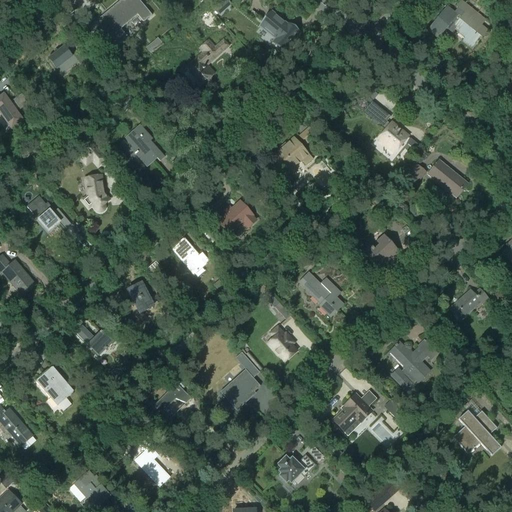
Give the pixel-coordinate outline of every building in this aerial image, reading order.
[(109,14),(90,30),(105,47),(114,39),(118,44),(127,37),(120,29),(137,15),(143,22),(152,16),(138,0),(125,0),(123,2),(121,0),(107,12),(109,14)] [(456,15),(447,8),(429,31),(438,39),(446,29),(451,33),(455,28),(467,38),(463,43),(472,50),(479,43),(478,42),(486,32),(479,26),(483,21),(461,3),(456,8),(459,11),(456,15)] [(217,5),(212,9),(218,16),(223,12),(217,5)] [(270,12),(262,23),(279,36),(273,44),(284,53),(299,33),(292,27),(290,29),(270,12)] [(157,39),(153,42),(158,47),(162,44),(157,39)] [(203,53),(198,57),(186,69),(202,86),(214,75),(206,66),(207,63),(217,53),(219,55),(228,47),(223,41),(214,49),(208,42),(200,50),(203,53)] [(64,47),(48,60),(61,75),(78,62),(81,66),(86,62),(78,52),(78,51),(71,57),(64,47)] [(129,96),(119,105),(125,111),(135,103),(129,96)] [(0,111),(12,128),(21,122),(8,103),(3,97),(0,98),(0,111)] [(372,102),(364,112),(386,131),(378,141),(394,154),(407,137),(391,125),(386,122),(390,117),(372,102)] [(140,126),(125,139),(137,152),(135,154),(147,168),(157,159),(160,162),(164,158),(154,146),(150,142),(153,140),(140,126)] [(312,160),(308,155),(294,140),(274,157),(288,173),(301,161),(305,166),(312,160)] [(105,160),(90,143),(84,149),(86,152),(89,155),(88,156),(89,157),(90,157),(92,159),(97,165),(98,166),(105,160)] [(411,178),(419,168),(413,163),(405,173),(411,178)] [(438,163),(428,175),(455,198),(466,185),(438,163)] [(419,168),(411,178),(408,181),(415,186),(425,173),(419,168)] [(104,194),(101,177),(85,180),(88,197),(83,201),(89,208),(92,205),(96,211),(98,212),(100,212),(101,212),(103,211),(104,210),(105,208),(105,206),(104,204),(109,200),(104,194)] [(54,208),(52,209),(48,203),(46,205),(39,197),(27,207),(35,217),(36,215),(39,219),(38,220),(48,233),(59,224),(64,230),(69,226),(54,208)] [(255,221),(251,217),(252,216),(240,203),(218,223),(230,236),(244,223),(248,228),(255,221)] [(317,219),(313,223),(317,227),(322,223),(317,219)] [(389,257),(396,251),(383,237),(376,243),(379,246),(374,251),(368,244),(360,251),(377,270),(386,263),(384,261),(389,257)] [(184,240),(173,250),(194,275),(206,265),(205,264),(208,262),(201,254),(198,257),(184,240)] [(511,240),(509,243),(511,246),(502,254),(511,265),(511,240)] [(400,256),(396,251),(389,257),(394,262),(400,256)] [(15,261),(10,265),(3,256),(0,258),(0,274),(2,273),(22,297),(36,286),(15,261)] [(329,284),(323,289),(308,274),(299,283),(321,305),(319,307),(330,317),(342,305),(333,297),(337,294),(338,295),(339,294),(329,284)] [(132,280),(136,287),(128,291),(141,316),(155,309),(142,284),(140,285),(137,278),(132,280)] [(229,291),(223,284),(220,281),(214,285),(224,296),(229,291)] [(263,286),(258,291),(262,296),(268,291),(263,286)] [(479,290),(473,295),(470,291),(449,309),(459,321),(480,303),(481,305),(487,299),(479,290)] [(279,304),(273,309),(278,314),(279,313),(283,309),(279,304)] [(102,332),(94,340),(82,327),(76,333),(88,346),(99,357),(118,338),(113,333),(115,330),(112,326),(104,333),(102,332)] [(285,334),(284,335),(277,328),(270,334),(273,338),(267,344),(284,363),(296,352),(291,345),(293,343),(285,334)] [(399,343),(389,353),(396,359),(400,363),(404,367),(403,368),(404,369),(401,372),(400,373),(399,372),(393,378),(408,393),(428,373),(419,364),(427,356),(431,360),(437,354),(424,341),(418,347),(419,348),(411,356),(399,343)] [(241,353),(235,359),(243,368),(250,363),(241,353)] [(52,368),(36,381),(58,406),(73,393),(52,368)] [(253,379),(245,370),(220,393),(236,411),(250,399),(248,397),(254,392),(260,387),(253,379)] [(186,404),(191,399),(176,384),(148,412),(163,427),(170,420),(162,413),(176,400),(186,404)] [(360,424),(372,412),(355,395),(343,407),(345,409),(332,421),(344,433),(356,420),(360,424)] [(405,418),(401,413),(392,404),(386,410),(395,419),(392,422),(397,426),(405,418)] [(0,406),(0,422),(21,447),(33,437),(9,410),(5,413),(0,406)] [(485,432),(493,426),(481,412),(473,419),(467,412),(458,420),(464,428),(452,439),(467,455),(479,444),(486,452),(495,443),(485,432)] [(138,444),(145,451),(134,461),(154,482),(157,480),(160,483),(160,484),(162,486),(162,485),(170,478),(153,460),(158,456),(142,440),(138,444)] [(331,444),(328,448),(338,458),(341,454),(331,444)] [(323,458),(318,453),(314,457),(318,462),(323,458)] [(304,477),(314,466),(305,457),(297,465),(291,459),(289,461),(285,458),(277,466),(281,469),(279,472),(281,475),(279,477),(286,483),(288,481),(290,484),(300,474),(304,477)] [(7,468),(0,475),(0,482),(6,488),(17,478),(7,468)] [(101,511),(105,509),(101,504),(110,496),(101,486),(100,486),(93,478),(94,477),(89,472),(75,485),(86,498),(80,503),(87,511),(101,511)] [(390,495),(395,491),(388,484),(384,488),(383,487),(366,502),(374,511),(391,497),(390,495)] [(0,511),(23,511),(18,507),(21,504),(8,491),(0,498),(0,511)]
